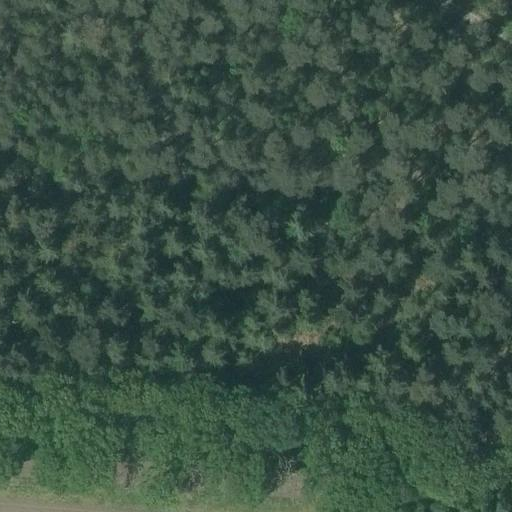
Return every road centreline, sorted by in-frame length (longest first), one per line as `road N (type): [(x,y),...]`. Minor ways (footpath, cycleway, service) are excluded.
road 1 (unclassified): [(0,408),(511,455)]
road 2 (track): [(511,56),(396,0)]
